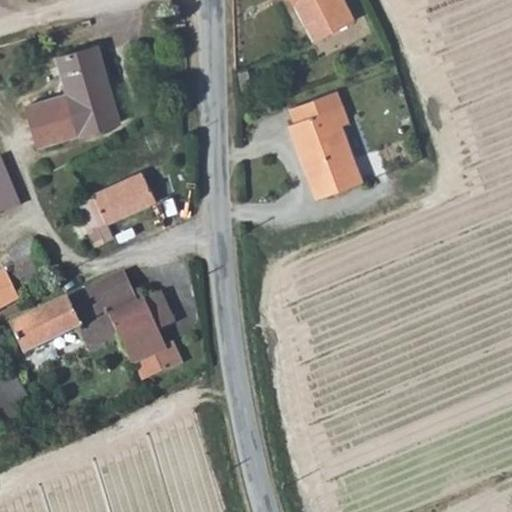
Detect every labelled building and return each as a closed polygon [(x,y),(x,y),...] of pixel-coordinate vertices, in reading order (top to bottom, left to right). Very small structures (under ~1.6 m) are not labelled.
[(343,0),(290,0),(293,4),(296,2),(306,26),(311,23),(318,37),(354,22),(343,0)] [(46,160),(83,142),(121,123),(87,52),(49,71),(64,103),(28,121),(46,160)] [(321,113),(299,121),(291,124),(318,199),(367,181),(345,125),(354,122),(341,89),(316,99),(321,113)] [(316,99),(294,107),(299,121),(321,113),(316,99)] [(20,191),(7,161),(0,163),(0,190),(7,207),(24,200),(20,191)] [(145,170),(76,203),(97,246),(115,238),(108,223),(159,200),(145,170)] [(5,271),(0,273),(0,311),(23,302),(20,296),(55,277),(33,238),(9,252),(20,273),(9,277),(5,271)] [(179,346),(170,349),(168,345),(160,330),(145,300),(140,301),(126,272),(10,326),(26,355),(81,329),(91,350),(121,336),(135,366),(138,365),(146,382),(187,363),(179,346)] [(161,292),(145,300),(160,330),(176,323),(161,292)] [(0,332),(0,358),(15,351),(5,330),(0,332)] [(177,341),(168,345),(170,349),(179,346),(177,341)] [(0,437),(22,426),(12,406),(32,396),(19,371),(0,380),(0,386),(0,387),(0,437)]
